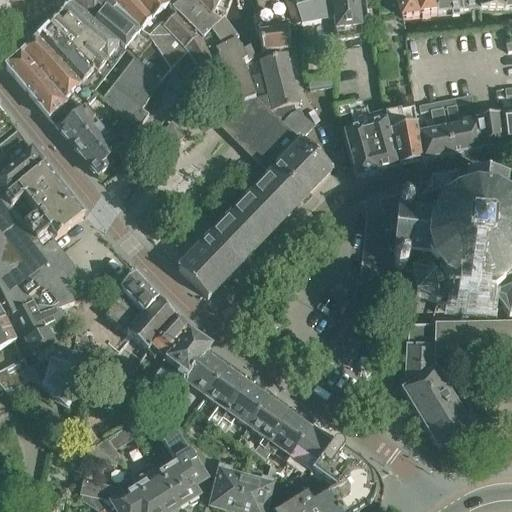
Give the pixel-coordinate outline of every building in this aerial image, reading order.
[(170,73),(144,45),(136,36),(99,0),(76,0),(70,8),(118,51),(133,64),(159,86),(170,73)] [(132,0),(99,0),(136,36),(144,45),(170,73),(175,69),(176,71),(179,74),(187,84),(193,92),(194,93),(201,89),(207,86),(199,71),(157,28),(132,0)] [(132,0),(157,28),(199,71),(206,84),(207,84),(208,85),(218,80),(222,78),(214,60),(207,46),(203,42),(173,14),(169,11),(160,0),(132,0)] [(160,0),(169,11),(173,14),(203,42),(207,46),(214,60),(222,78),(234,109),(255,102),(254,100),(250,87),(242,66),(247,63),(246,62),(254,58),(252,54),(251,52),(249,49),(242,52),(239,54),(238,53),(234,47),(219,30),(212,22),(186,4),(183,0),(160,0)] [(183,0),(186,4),(212,22),(216,12),(225,16),(231,2),(225,0),(183,0)] [(286,0),(284,1),(293,30),(300,28),(301,28),(317,25),(317,23),(311,0),(286,0)] [(311,0),(317,23),(332,20),(330,1),(329,0),(311,0)] [(337,0),(330,1),(332,20),(332,22),(334,22),(334,24),(335,32),(337,42),(362,39),(360,29),(361,29),(360,22),(357,0),(337,0)] [(396,0),(401,17),(402,17),(402,18),(421,15),(429,14),(435,13),(432,0),(396,0)] [(432,0),(435,13),(437,13),(437,14),(449,13),(449,17),(457,17),(457,12),(479,11),(488,12),(504,13),(504,12),(501,0),(432,0)] [(511,0),(501,0),(504,12),(511,11),(511,0)] [(48,31),(47,31),(57,41),(91,74),(92,75),(95,77),(118,51),(70,8),(56,22),(53,22),(48,27),(48,31)] [(289,52),(288,32),(287,29),(257,34),(262,54),(289,52)] [(47,31),(36,43),(46,52),(80,88),(81,89),(91,96),(102,82),(96,78),(95,77),(92,75),(91,74),(57,41),(47,31)] [(36,43),(20,58),(62,105),(65,102),(81,89),(36,43)] [(253,86),(250,87),(254,100),(300,142),(312,130),(295,115),(293,107),(298,106),(285,57),(260,63),(263,76),(251,78),(253,86)] [(20,58),(5,71),(48,121),(62,109),(60,107),(62,105),(20,58)] [(133,64),(112,90),(113,91),(141,111),(142,112),(159,87),(159,86),(133,64)] [(207,86),(213,98),(221,113),(223,113),(234,109),(222,78),(207,86)] [(112,90),(102,103),(113,112),(134,128),(139,131),(148,118),(141,112),(142,112),(141,111),(113,91),(112,90)] [(504,99),(511,98),(511,90),(503,92),(504,99)] [(471,98),(457,100),(459,107),(472,105),(471,98)] [(331,173),(300,142),(254,100),(255,102),(234,109),(223,113),(237,144),(259,166),(261,164),(272,175),(178,272),(207,300),(331,173)] [(457,100),(444,103),(446,110),(456,108),(459,107),(457,100)] [(444,103),(431,105),(433,112),(442,110),(446,110),(444,103)] [(433,112),(431,105),(418,107),(419,115),(430,113),(433,112)] [(337,108),(336,109),(339,119),(350,116),(347,106),(337,108)] [(449,128),(446,129),(451,158),(481,152),(474,123),(459,126),(456,108),(446,110),(449,128)] [(385,122),(383,123),(383,124),(385,124),(397,168),(396,169),(396,170),(399,169),(421,165),(418,135),(417,135),(413,109),(384,114),(383,114),(385,122)] [(511,109),(496,111),(497,119),(501,150),(511,149),(511,109)] [(79,115),(58,132),(72,149),(97,126),(83,110),(79,115)] [(433,131),(418,135),(421,165),(451,158),(446,129),(445,129),(442,110),(433,112),(430,113),(433,131)] [(366,111),(355,114),(360,129),(370,126),(368,118),(366,111)] [(493,151),(501,150),(497,119),(488,119),(483,120),(473,121),(474,123),(481,152),(487,152),(493,151)] [(122,121),(110,141),(112,143),(129,152),(140,134),(140,133),(138,131),(139,131),(134,128),(122,121)] [(354,130),(343,133),(352,169),(355,180),(377,175),(377,174),(384,172),(396,170),(396,169),(397,168),(385,124),(383,124),(383,123),(372,126),(370,126),(360,129),(354,130)] [(72,149),(85,165),(89,162),(110,144),(111,143),(110,141),(97,126),(72,149)] [(5,156),(23,140),(18,133),(0,149),(0,150),(1,151),(5,156)] [(162,135),(153,144),(164,154),(172,145),(162,135)] [(118,154),(110,144),(89,162),(85,165),(98,179),(110,169),(109,167),(112,165),(109,162),(118,154)] [(147,156),(154,164),(163,154),(156,147),(147,156)] [(0,194),(5,201),(5,200),(45,170),(41,165),(32,152),(0,176),(0,194)] [(5,200),(11,208),(23,199),(29,207),(58,185),(45,170),(5,200)] [(511,188),(508,186),(508,184),(503,184),(498,184),(498,180),(476,177),(475,181),(470,180),(465,179),(465,181),(460,181),(455,182),(454,180),(430,185),(429,187),(424,186),(419,188),(416,194),(417,200),(420,203),(419,206),(412,205),(412,204),(411,204),(411,207),(409,205),(403,204),(399,207),(399,213),(401,214),(397,214),(397,219),(397,221),(391,221),(388,252),(394,253),(393,255),(393,260),(396,260),(394,262),(394,267),(397,271),(402,272),(404,269),(405,269),(405,273),(406,273),(406,272),(410,273),(411,278),(409,278),(412,292),(414,291),(415,296),(435,306),(438,304),(443,306),(448,307),(447,310),(453,311),(453,310),(463,312),(463,315),(476,316),(476,313),(486,314),(486,315),(491,315),(491,314),(492,314),(493,314),(495,314),(496,313),(498,313),(499,312),(500,311),(503,320),(511,319),(511,188)] [(71,202),(58,185),(29,207),(36,216),(24,225),(30,233),(71,202)] [(29,306),(32,305),(38,318),(55,313),(59,311),(74,305),(66,278),(37,241),(30,233),(24,225),(11,208),(5,200),(5,201),(0,194),(0,293),(11,316),(29,306)] [(30,233),(37,241),(49,232),(56,241),(84,217),(71,202),(30,233)] [(156,299),(135,276),(121,290),(144,315),(156,299)] [(104,317),(127,336),(147,353),(176,321),(156,299),(144,315),(145,316),(139,322),(119,301),(104,317)] [(29,306),(11,316),(24,342),(33,357),(55,347),(45,328),(63,320),(59,311),(55,313),(38,318),(32,305),(29,306)] [(0,349),(15,341),(4,318),(0,320),(0,349)] [(153,360),(157,355),(165,363),(166,363),(190,336),(176,321),(147,353),(153,360)] [(511,326),(449,327),(449,321),(430,322),(430,328),(407,328),(407,348),(405,348),(404,382),(409,382),(410,368),(433,367),(433,363),(442,363),(444,367),(502,365),(502,379),(511,378),(511,326)] [(210,350),(190,336),(166,363),(165,363),(153,380),(175,396),(176,394),(183,383),(205,357),(210,350)] [(78,375),(80,358),(54,353),(53,358),(28,371),(23,361),(0,373),(0,388),(7,396),(29,385),(43,391),(44,391),(43,393),(53,398),(51,402),(68,411),(78,375)] [(100,369),(96,381),(116,397),(135,373),(112,354),(110,357),(100,369)] [(205,357),(183,383),(176,394),(182,399),(189,388),(205,398),(224,370),(223,366),(218,363),(214,363),(205,357)] [(433,372),(433,367),(410,368),(409,382),(404,382),(404,390),(401,392),(438,453),(473,432),(435,371),(433,372)] [(228,373),(224,370),(205,398),(218,408),(206,424),(215,430),(246,386),(237,379),(236,376),(232,372),(228,373)] [(247,429),(267,401),(266,400),(265,396),(261,393),(257,394),(246,386),(215,430),(220,434),(227,424),(229,426),(234,419),(247,429)] [(267,401),(247,429),(263,440),(255,451),(252,449),(249,454),(257,460),(288,416),(279,409),(279,406),(274,402),(270,403),(267,401)] [(290,459),(309,430),(308,427),(303,423),(300,424),(288,416),(257,460),(265,466),(268,461),(266,459),(274,448),(290,459)] [(201,477),(209,479),(209,472),(194,450),(178,440),(168,425),(154,433),(177,470),(168,476),(162,466),(152,472),(178,511),(187,506),(188,507),(192,508),(197,505),(197,501),(197,500),(198,498),(193,490),(205,483),(201,477)] [(317,433),(313,433),(309,430),(290,459),(305,470),(299,479),(305,484),(312,474),(331,446),(322,440),(321,436),(317,433)] [(106,441),(93,449),(114,465),(117,461),(113,454),(106,441)] [(337,511),(360,511),(362,510),(365,508),(367,504),(369,501),(371,496),(371,492),(371,487),(371,483),(369,478),(367,474),(364,471),(361,468),(342,454),(343,454),(343,453),(344,452),(344,451),(344,450),(344,449),(343,448),(343,447),(342,445),(341,445),(339,444),(338,444),(337,445),(336,445),(334,446),(333,447),(333,448),(331,446),(312,474),(333,489),(326,493),(337,511)] [(88,450),(86,462),(116,470),(117,467),(114,465),(93,449),(92,448),(88,450)] [(76,450),(74,459),(80,461),(83,452),(76,450)] [(209,472),(209,479),(217,481),(220,471),(221,471),(216,464),(194,450),(209,472)] [(149,466),(130,478),(135,485),(132,487),(135,491),(148,511),(177,511),(178,511),(152,472),(149,466)] [(265,511),(267,504),(273,484),(276,474),(271,470),(268,479),(269,480),(262,484),(259,478),(247,475),(237,511),(265,511)] [(237,511),(247,475),(231,471),(231,474),(221,471),(220,471),(217,481),(209,510),(215,511),(237,511)] [(285,493),(273,484),(267,504),(285,493)] [(79,498),(81,499),(102,503),(103,500),(106,500),(113,511),(148,511),(135,491),(123,498),(121,494),(82,485),(79,498)] [(298,495),(294,498),(303,511),(337,511),(326,493),(324,495),(322,491),(308,499),(307,497),(301,500),(298,495)] [(303,511),(294,498),(283,504),(286,510),(282,511),(303,511)] [(81,499),(80,504),(84,505),(87,506),(94,510),(95,511),(109,511),(109,510),(102,503),(81,499)]
